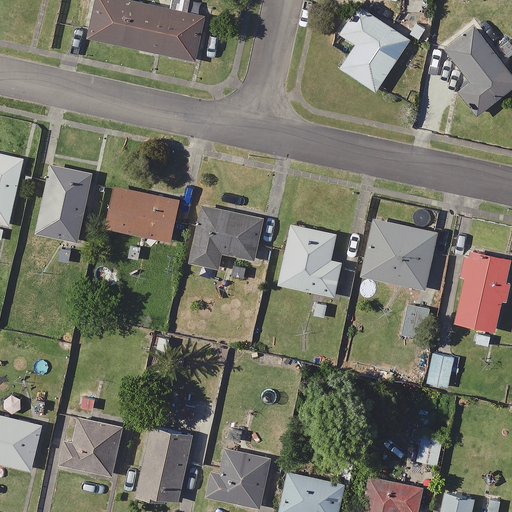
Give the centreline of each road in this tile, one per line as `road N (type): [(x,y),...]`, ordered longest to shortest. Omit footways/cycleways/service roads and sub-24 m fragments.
road 1 (residential): [(255,131),(511,186)]
road 2 (residential): [(0,76),(255,131)]
road 3 (residential): [(284,0),(255,131)]
